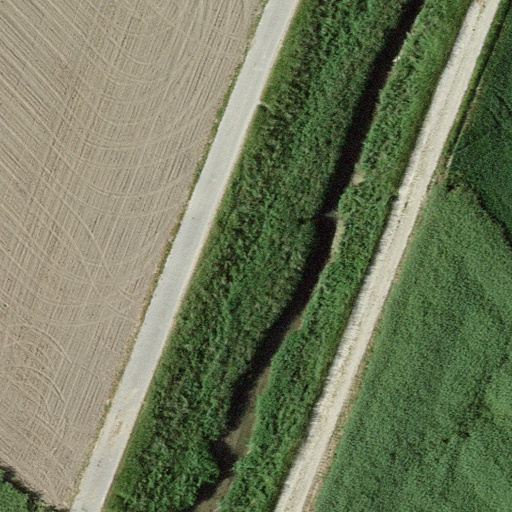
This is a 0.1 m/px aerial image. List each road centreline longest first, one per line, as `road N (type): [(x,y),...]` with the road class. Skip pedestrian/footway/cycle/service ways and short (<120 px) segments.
road 1 (track): [(284,0),(86,511)]
road 2 (track): [(483,0),(285,511)]
